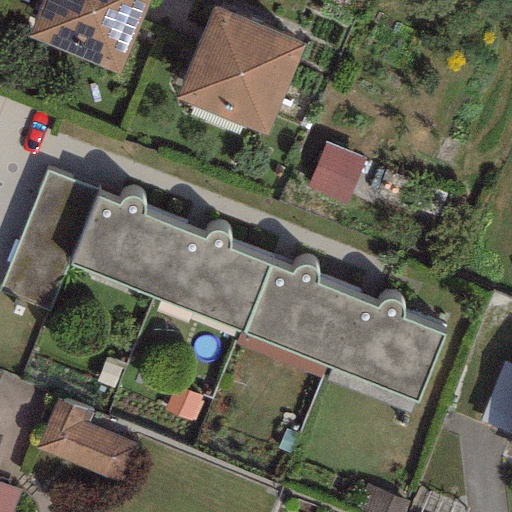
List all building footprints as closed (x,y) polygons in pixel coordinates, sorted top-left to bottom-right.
[(147,0),(41,0),(26,35),(116,74),(147,0)] [(301,47),(212,9),(175,97),(264,134),(301,47)] [(363,160),(324,143),(304,188),(342,205),(363,160)] [(68,264),(95,197),(98,191),(46,171),(0,284),(0,287),(6,290),(15,301),(45,310),(68,264)] [(205,237),(203,241),(140,216),(142,211),(141,205),(138,201),(134,198),(129,197),(124,199),(120,202),(117,206),(95,197),(68,264),(241,333),(268,267),(227,250),(228,246),(228,241),(225,237),(222,234),(218,232),(213,232),(209,234),(205,237)] [(290,275),(268,267),(241,333),(415,403),(442,336),(399,319),(401,314),(400,309),(397,305),(392,302),(387,301),(382,302),(378,305),(375,310),(314,285),(315,280),(315,275),(312,270),(307,267),(302,266),(297,267),(293,271),(290,275)] [(55,399),(34,449),(121,484),(137,446),(85,424),(89,413),(55,399)] [(10,511),(18,491),(0,484),(0,511),(10,511)]
